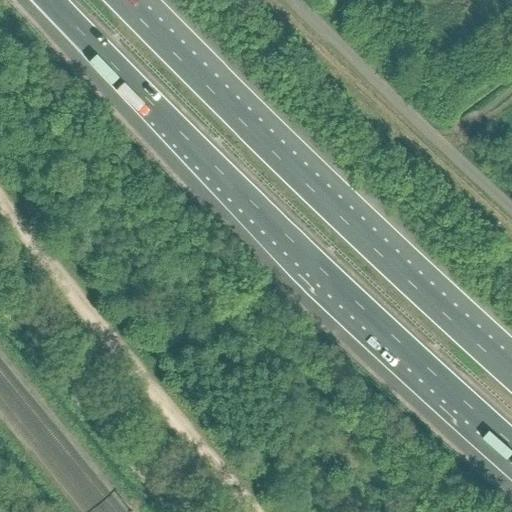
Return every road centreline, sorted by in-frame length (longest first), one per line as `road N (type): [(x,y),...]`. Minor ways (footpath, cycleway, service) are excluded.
road 1 (motorway): [(47,0),(511,445)]
road 2 (motorway): [(511,378),(118,0)]
road 3 (track): [(251,511),(0,199)]
road 4 (unclassified): [(511,209),(295,0)]
